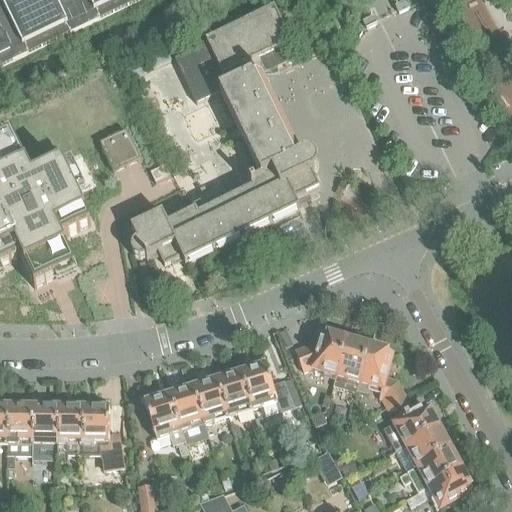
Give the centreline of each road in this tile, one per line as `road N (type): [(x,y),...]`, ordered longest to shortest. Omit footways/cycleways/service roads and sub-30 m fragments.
road 1 (residential): [(0,354),(44,357),(177,338),(388,258)]
road 2 (residential): [(388,258),(511,480)]
road 3 (residential): [(388,258),(511,196)]
